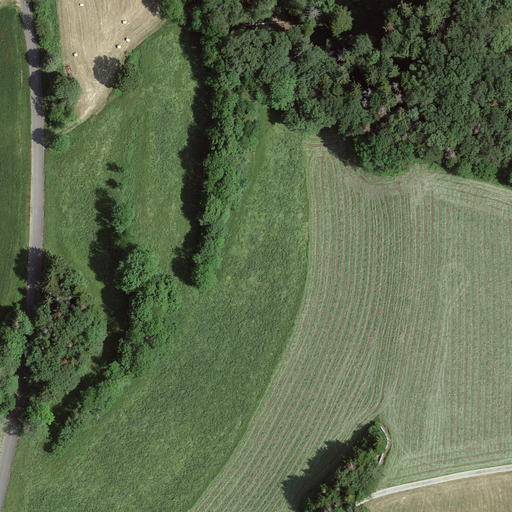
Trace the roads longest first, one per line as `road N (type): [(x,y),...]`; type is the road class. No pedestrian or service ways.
road 1 (tertiary): [(0,494),(33,295),(37,96),(25,0)]
road 2 (track): [(350,511),(398,490),(511,468)]
